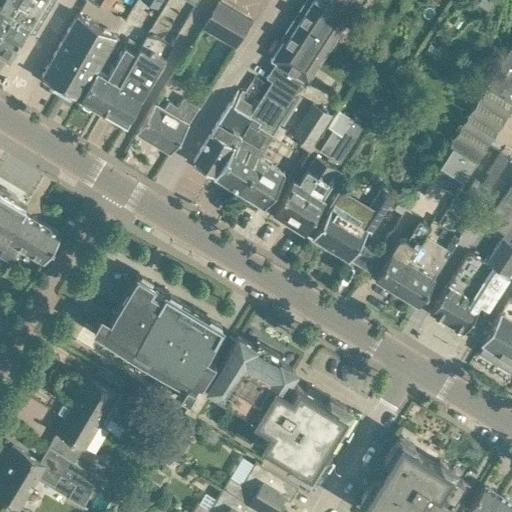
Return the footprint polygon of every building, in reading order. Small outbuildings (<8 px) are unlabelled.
[(0,0),(0,29),(17,0),(0,0)] [(50,0),(17,0),(0,29),(0,51),(8,57),(28,25),(34,29),(50,0)] [(88,0),(89,0),(107,10),(112,0),(88,0)] [(136,0),(155,11),(161,0),(136,0)] [(219,0),(203,27),(235,47),(251,20),(219,0)] [(270,58),(306,82),(358,0),(310,0),(285,41),(282,39),(270,58)] [(77,12),(41,74),(79,96),(95,68),(115,34),(77,12)] [(135,51),(101,109),(126,123),(171,43),(157,35),(146,34),(140,44),(135,51)] [(95,68),(79,96),(80,97),(80,96),(83,98),(82,98),(82,103),(88,107),(92,104),(93,103),(101,109),(135,51),(140,44),(128,37),(106,74),(95,68)] [(511,45),(511,44),(492,74),(434,164),(427,176),(455,194),(462,182),(511,104),(511,45)] [(213,173),(237,188),(258,155),(280,121),(283,115),(267,105),(242,145),(232,139),(257,98),(239,87),(230,101),(229,101),(192,159),(214,172),(213,173)] [(297,92),(283,115),(280,121),(304,137),(299,143),(309,150),(323,128),(319,126),(329,111),(297,92)] [(166,99),(162,105),(153,100),(135,129),(169,150),(198,105),(183,96),(177,106),(166,99)] [(343,132),(352,115),(339,108),(330,125),(343,132)] [(318,149),(329,155),(342,134),(331,127),(318,149)] [(357,135),(346,129),(342,134),(329,155),(340,162),(357,135)] [(499,149),(485,170),(487,171),(496,177),(510,156),(499,149)] [(288,219),(326,160),(315,154),(298,181),(292,177),(272,209),(288,219)] [(284,171),(258,155),(237,188),(263,204),(284,171)] [(288,219),(304,229),(324,197),(315,192),(317,189),(319,190),(334,166),(326,160),(288,219)] [(339,190),(311,234),(348,257),(349,255),(367,266),(386,235),(377,229),(368,244),(359,238),(366,227),(371,230),(394,192),(382,185),(368,208),(339,190)] [(462,259),(429,310),(462,330),(480,301),(488,306),(509,275),(508,274),(511,267),(511,187),(509,185),(486,221),(503,233),(491,251),(485,261),(471,252),(470,252),(469,252),(468,252),(467,252),(466,253),(465,253),(462,259)] [(0,249),(6,238),(23,210),(25,207),(24,207),(27,202),(0,186),(0,249)] [(23,210),(6,238),(43,260),(60,231),(23,210)] [(374,276),(396,289),(428,236),(423,234),(429,225),(418,218),(408,235),(398,237),(374,276)] [(428,236),(396,289),(417,302),(449,250),(428,236)] [(197,381),(200,382),(214,358),(213,358),(203,352),(221,323),(217,321),(219,319),(208,313),(207,315),(193,306),(194,304),(192,304),(192,306),(177,297),(178,295),(168,289),(167,291),(163,289),(153,282),(150,280),(151,278),(140,272),(139,274),(136,272),(132,278),(100,331),(167,372),(162,381),(187,396),(197,381)] [(499,310),(480,341),(511,359),(511,297),(509,296),(500,310),(499,310)] [(315,484),(333,460),(331,459),(323,455),(337,431),(346,436),(348,437),(356,420),(360,411),(354,410),(329,394),(308,382),(304,388),(296,383),(290,394),(282,389),(295,368),(278,358),(277,360),(253,346),(254,343),(238,334),(221,362),(214,358),(200,382),(183,410),(192,416),(209,387),(224,396),(227,391),(274,420),(262,440),(270,445),(266,451),(308,477),(312,479),(315,484)] [(56,431),(48,444),(74,460),(82,446),(83,447),(98,421),(103,424),(109,414),(134,429),(148,407),(118,389),(124,378),(100,364),(92,377),(89,375),(56,430),(56,431)] [(155,420),(145,436),(161,446),(171,430),(155,420)] [(384,481),(378,477),(377,479),(379,480),(373,489),(367,486),(358,501),(376,511),(375,511),(408,511),(415,502),(431,511),(451,511),(469,483),(452,472),(454,468),(439,459),(437,463),(411,447),(414,443),(399,434),(384,458),(390,462),(385,471),(382,470),(381,472),(387,475),(384,481)] [(181,452),(182,438),(169,437),(168,451),(181,452)] [(39,459),(12,443),(12,444),(18,447),(0,477),(0,496),(17,506),(36,475),(81,502),(91,486),(110,497),(117,486),(74,460),(48,444),(39,459)] [(298,485),(255,459),(241,482),(229,475),(223,485),(267,511),(271,511),(282,495),(289,499),(298,485)] [(141,485),(154,492),(161,480),(149,472),(141,485)] [(129,481),(122,492),(133,498),(139,488),(129,481)] [(488,511),(500,493),(484,483),(468,509),(473,511),(488,511)] [(265,511),(267,511),(223,485),(209,508),(197,500),(190,511),(191,511),(264,511),(265,511)] [(511,511),(511,499),(500,493),(488,511),(511,511)]
